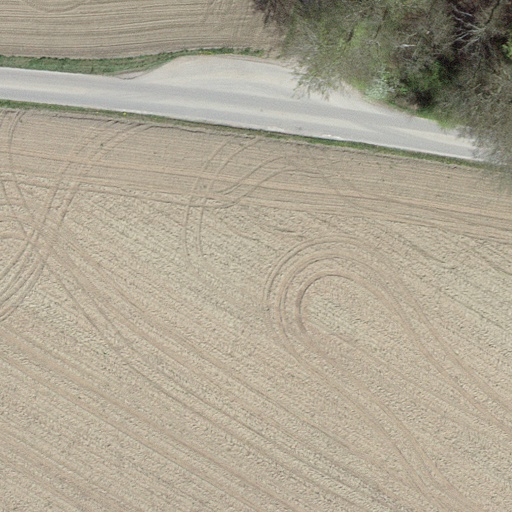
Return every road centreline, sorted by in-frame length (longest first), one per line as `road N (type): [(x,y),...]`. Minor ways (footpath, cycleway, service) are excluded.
road 1 (track): [(0,78),(291,107)]
road 2 (track): [(291,107),(511,141)]
